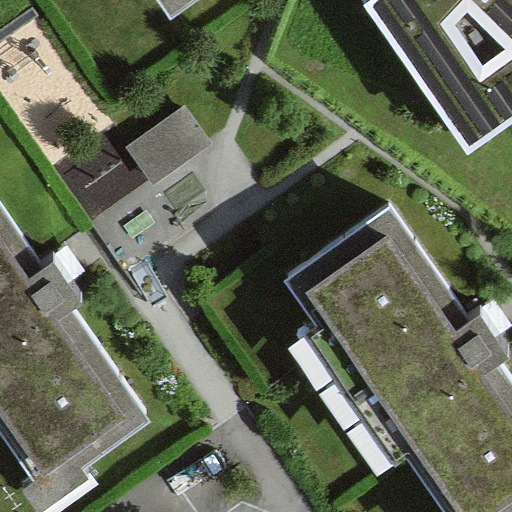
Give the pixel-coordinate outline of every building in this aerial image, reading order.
[(176,0),(155,0),(163,10),(176,0)] [(511,103),(511,0),(349,0),(447,146),(511,103)] [(154,189),(212,148),(184,109),(132,146),(126,150),(154,189)] [(150,405),(0,196),(0,432),(38,485),(150,405)] [(511,373),(481,329),(392,201),(277,281),(439,511),(488,511),(511,496),(511,373)]
